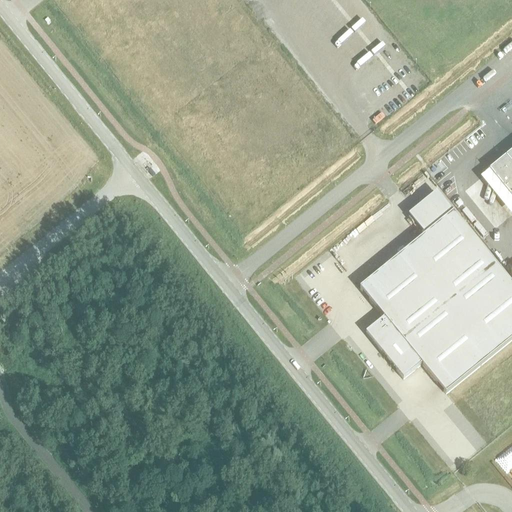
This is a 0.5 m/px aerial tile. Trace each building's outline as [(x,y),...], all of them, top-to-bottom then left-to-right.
[(358,36),(361,40),(371,31),(368,27),(358,36)] [(376,58),(387,49),(384,45),(373,53),(376,58)] [(481,120),(491,112),(483,103),(475,109),(479,114),(477,116),(481,120)] [(379,125),(388,117),(384,112),(374,120),(379,125)] [(462,146),(457,150),(465,159),(469,154),(462,146)] [(511,153),(489,172),(511,199),(511,153)] [(425,237),(360,290),(384,319),(365,335),(403,381),(422,366),(446,395),(511,341),(511,286),(436,194),(409,217),(425,237)] [(97,209),(107,203),(104,199),(95,205),(97,209)]
